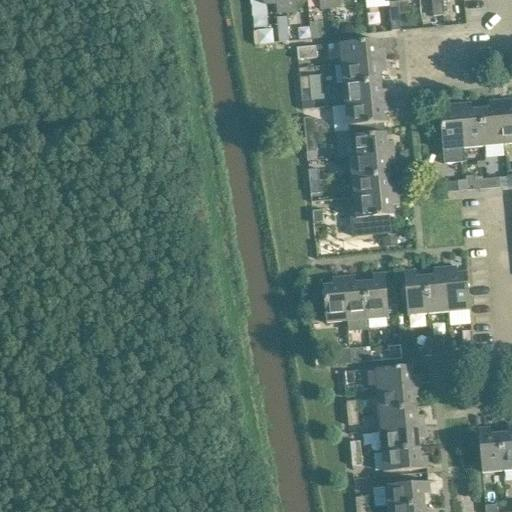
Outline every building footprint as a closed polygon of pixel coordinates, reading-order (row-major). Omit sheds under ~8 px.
[(262,0),(263,5),(276,4),(277,14),(287,13),(285,0),(262,0)] [(285,0),(287,13),(296,12),(295,2),(307,1),(306,0),(285,0)] [(306,0),(307,1),(319,0),(320,10),(330,9),(328,0),(306,0)] [(328,0),(330,9),(337,8),(339,8),(338,0),(328,0)] [(400,31),(399,15),(397,0),(388,0),(391,32),(400,31)] [(397,0),(399,15),(409,14),(407,0),(397,0)] [(442,16),(440,0),(431,0),(433,17),(442,16)] [(278,40),(286,39),(285,24),(276,26),(278,40)] [(322,26),(309,27),(310,40),(323,39),(322,26)] [(341,65),(385,61),(384,50),(377,51),(376,41),(339,45),(341,65)] [(318,59),(317,47),(297,49),(298,61),(318,59)] [(343,86),(380,83),(379,73),(386,73),(385,61),(341,65),(343,86)] [(301,90),(310,89),(309,77),(299,78),(301,90)] [(332,108),(389,103),(387,91),(381,91),(380,83),(343,86),(345,107),(332,108)] [(310,89),(301,90),(302,102),(312,101),(310,89)] [(501,102),(505,146),(511,144),(511,107),(511,101),(501,102)] [(484,148),(505,146),(501,102),(489,103),(490,109),(480,110),(484,148)] [(347,133),(384,129),(384,124),(383,114),(390,113),(389,103),(332,108),(335,134),(347,132),(347,133)] [(484,148),(480,110),(471,111),(471,105),(459,106),(464,163),(465,163),(463,149),(484,148)] [(444,165),(464,163),(459,106),(448,107),(449,113),(439,114),(444,165)] [(305,137),(315,136),(313,118),(303,119),(305,137)] [(350,158),(394,154),(392,143),(386,143),(385,134),(384,129),(347,133),(350,158)] [(315,136),(305,137),(307,153),(317,152),(315,136)] [(394,154),(350,158),(350,159),(351,177),(352,179),(389,175),(388,166),(395,165),(394,154)] [(309,183),(319,182),(318,170),(308,171),(309,183)] [(354,200),(398,195),(396,184),(390,184),(389,175),(352,179),(354,200)] [(488,190),(508,188),(507,176),(497,177),(497,179),(487,180),(488,190)] [(488,190),(487,180),(474,181),(474,177),(466,177),(466,182),(467,192),(488,190)] [(319,182),(309,183),(310,195),(320,194),(319,182)] [(446,194),(467,192),(466,182),(445,184),(446,194)] [(399,206),(398,195),(354,200),(356,219),(351,219),(353,238),(391,234),(389,217),(393,216),(392,206),(399,206)] [(322,211),(312,212),(313,224),(323,223),(322,211)] [(444,269),(448,313),(469,311),(466,273),(457,275),(456,268),(444,269)] [(428,315),(448,313),(444,269),(433,270),(434,277),(424,278),(428,315)] [(428,315),(424,278),(416,278),(415,272),(403,273),(407,317),(428,315)] [(363,283),(366,321),(388,320),(384,275),(372,276),(373,283),(363,283)] [(367,332),(366,321),(363,283),(355,284),(354,278),(343,279),(346,323),(347,323),(348,333),(367,332)] [(326,325),(346,323),(343,279),(332,280),(332,286),(323,287),(323,292),(311,293),(314,321),(326,320),(326,325)] [(473,354),(472,344),(460,345),(461,355),(473,354)] [(431,348),(432,357),(444,356),(443,346),(431,348)] [(420,359),(432,357),(431,348),(419,349),(420,359)] [(369,353),(370,363),(402,360),(401,350),(369,353)] [(350,365),(370,363),(369,353),(349,355),(350,365)] [(330,367),(350,365),(349,355),(329,357),(330,367)] [(376,391),(420,387),(418,376),(412,377),(411,367),(374,370),(376,391)] [(354,384),(353,373),(343,374),(344,385),(354,384)] [(378,412),(415,408),(414,399),(421,399),(420,387),(376,391),(378,412)] [(347,414),(357,413),(356,402),(346,403),(347,414)] [(379,432),(423,428),(422,417),(416,417),(415,408),(378,412),(379,432)] [(357,413),(347,414),(348,427),(358,426),(357,413)] [(502,473),(511,471),(511,427),(507,428),(508,434),(498,435),(502,473)] [(381,453),(419,449),(418,440),(424,439),(423,428),(379,432),(381,453)] [(502,473),(498,435),(490,436),(489,429),(477,430),(482,475),(502,473)] [(351,456),(361,455),(360,442),(350,443),(351,456)] [(419,449),(381,453),(383,473),(427,469),(426,457),(420,458),(419,449)] [(361,455),(351,456),(352,467),(362,466),(361,455)] [(375,509),(424,504),(423,495),(429,495),(429,483),(384,486),(384,487),(373,488),(375,509)] [(356,510),(366,509),(365,498),(355,499),(356,510)]
